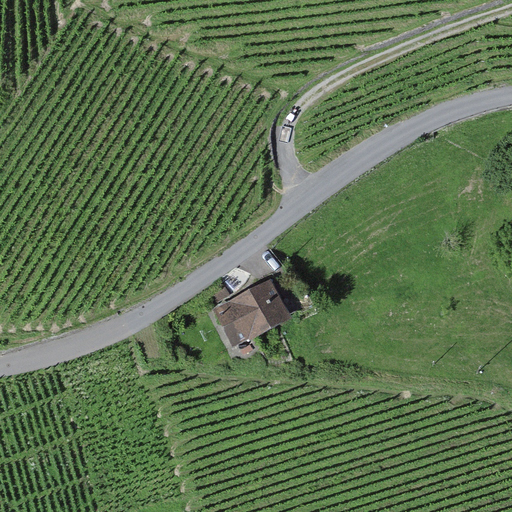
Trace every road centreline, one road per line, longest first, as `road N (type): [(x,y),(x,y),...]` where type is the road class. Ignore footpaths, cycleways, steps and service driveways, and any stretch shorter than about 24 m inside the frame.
road 1 (unclassified): [(511,97),(431,123),(128,326),(0,366)]
road 2 (track): [(315,199),(291,149),(310,103),(354,74),(511,9)]
